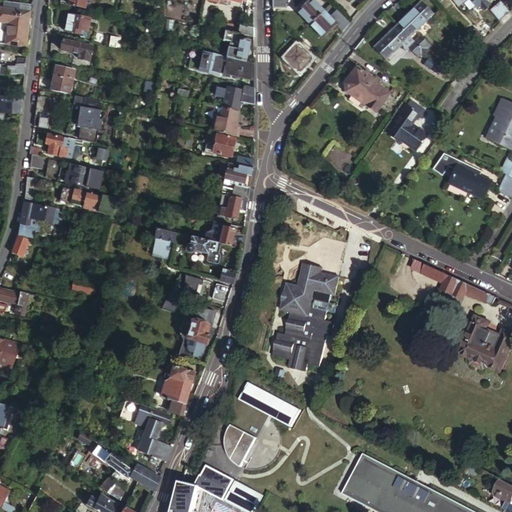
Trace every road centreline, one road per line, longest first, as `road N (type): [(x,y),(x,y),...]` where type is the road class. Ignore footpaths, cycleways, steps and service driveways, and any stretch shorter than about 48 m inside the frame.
road 1 (residential): [(268,176),(240,292),(155,511)]
road 2 (residential): [(268,176),(511,290)]
road 3 (residential): [(41,0),(18,198),(0,263)]
road 4 (residential): [(383,0),(281,122)]
road 5 (residential): [(263,0),(265,97),(281,122)]
